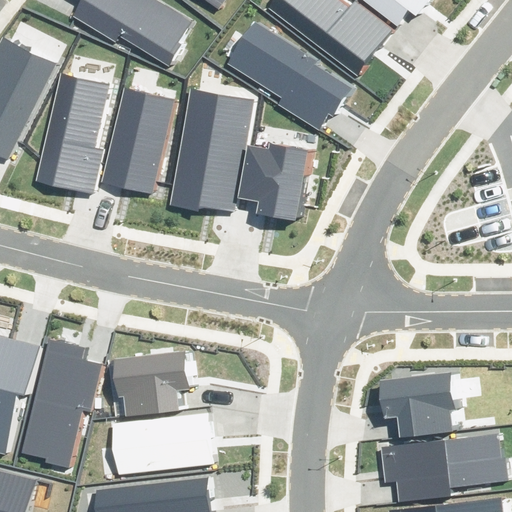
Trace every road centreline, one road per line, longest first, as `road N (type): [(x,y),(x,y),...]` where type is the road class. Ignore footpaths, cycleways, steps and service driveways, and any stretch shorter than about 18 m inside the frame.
road 1 (residential): [(0,237),(336,312)]
road 2 (residential): [(511,36),(404,171),(336,312)]
road 3 (residential): [(336,312),(315,387),(307,511)]
road 4 (residential): [(336,312),(511,310)]
